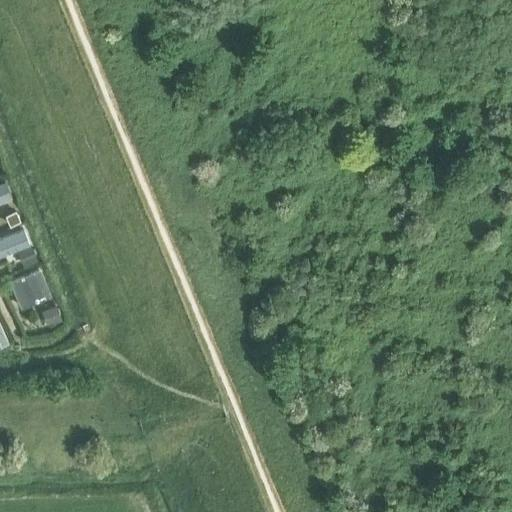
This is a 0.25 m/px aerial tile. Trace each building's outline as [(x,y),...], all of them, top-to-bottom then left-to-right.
[(3,181),(0,181),(0,198),(9,195),(3,181)] [(0,213),(6,227),(21,221),(15,207),(0,213)] [(15,233),(0,239),(0,252),(20,244),(15,233)] [(31,245),(17,251),(23,265),(37,259),(31,245)] [(40,267),(9,281),(20,306),(51,293),(40,267)] [(56,304),(42,310),(47,324),(61,319),(56,304)]
